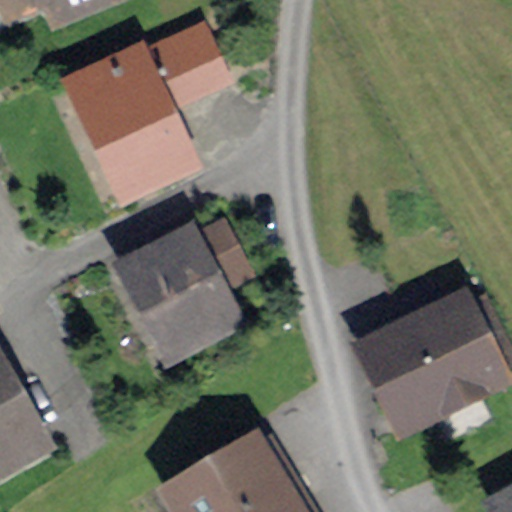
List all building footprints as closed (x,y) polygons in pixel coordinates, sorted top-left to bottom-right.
[(79,87),(123,179),(138,172),(143,184),(183,166),(155,105),(168,98),(172,105),(226,80),(203,29),(79,87)] [(131,273),(170,347),(228,317),(215,291),(245,275),(220,227),(131,273)] [(494,377),(494,376),(511,366),(511,358),(483,299),(461,310),(460,309),(372,352),(406,421),(494,377)] [(0,463),(43,440),(0,364),(0,463)] [(166,499),(173,511),(311,511),(268,439),(166,499)]
